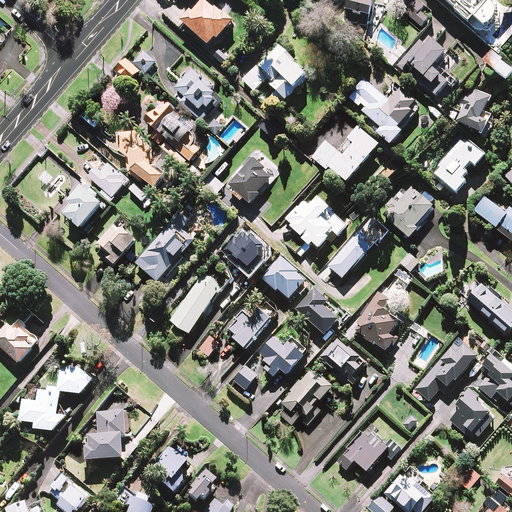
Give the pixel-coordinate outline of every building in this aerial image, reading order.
[(235,26),(205,0),(184,24),(211,48),(218,40),(220,42),(235,26)] [(352,0),(346,21),(369,28),(376,6),(369,3),(369,0),(352,0)] [(425,8),(416,0),(409,0),(401,10),(422,28),(429,20),(420,13),(425,8)] [(503,11),(490,0),(444,0),(457,11),(456,12),(471,25),(476,20),(487,30),(503,11)] [(428,48),(421,42),(399,68),(419,84),(420,83),(437,98),(449,84),(448,79),(444,72),(441,76),(435,71),(448,55),(433,43),(428,48)] [(310,79),(281,48),(244,81),(254,93),(267,81),(286,101),(310,79)] [(157,64),(145,53),(135,65),(146,76),(157,64)] [(511,78),(511,69),(492,53),(484,62),(509,82),(511,78)] [(205,80),(195,70),(177,90),(188,101),(184,105),(203,124),(223,102),(212,91),(216,87),(207,79),(205,80)] [(390,102),(365,80),(349,98),(361,109),(363,106),(367,109),(363,113),(382,129),(378,134),(392,147),(404,133),(402,131),(422,108),(401,90),(390,102)] [(493,100),(474,90),(457,122),(484,136),(494,118),(485,114),(493,100)] [(147,124),(155,131),(149,138),(160,147),(165,141),(192,164),(202,153),(196,147),(191,153),(183,145),(198,130),(170,104),(162,113),(159,110),(147,124)] [(224,128),(216,121),(208,129),(217,137),(224,128)] [(381,147),(359,128),(349,140),(354,145),(344,157),(327,143),(313,159),(328,172),(330,169),(349,184),(381,147)] [(137,132),(118,135),(120,153),(131,162),(127,167),(157,190),(167,177),(150,164),(155,158),(139,147),(137,132)] [(270,133),(266,138),(284,154),(288,149),(270,133)] [(488,157),(465,137),(434,173),(458,195),(468,183),(464,180),(470,174),(466,171),(473,164),(478,169),(488,157)] [(265,169),(254,159),(230,186),(252,206),(262,196),(259,194),(273,179),(264,171),(265,169)] [(129,181),(106,161),(90,179),(106,192),(103,195),(111,202),(129,181)] [(231,168),(228,165),(218,176),(221,179),(231,168)] [(225,187),(217,180),(210,187),(219,195),(225,187)] [(148,198),(136,186),(131,191),(143,203),(148,198)] [(423,196),(413,188),(386,217),(411,240),(420,231),(417,228),(435,208),(431,205),(435,201),(426,193),(423,196)] [(93,189),(89,194),(85,190),(72,205),(76,208),(68,218),(84,231),(105,207),(97,200),(101,196),(93,189)] [(511,210),(507,216),(487,200),(476,213),(511,242),(511,210)] [(326,213),(315,202),(304,213),(298,207),(287,219),(321,250),(331,240),(328,237),(335,230),(321,218),(326,213)] [(191,222),(181,214),(137,265),(159,284),(196,241),(184,231),(191,222)] [(388,231),(377,221),(364,235),(361,232),(330,268),(344,280),(388,231)] [(122,232),(115,226),(98,246),(109,256),(105,260),(115,269),(138,243),(124,230),(122,232)] [(265,246),(245,231),(226,255),(253,276),(270,254),(263,248),(265,246)] [(436,255),(420,264),(410,255),(402,264),(411,273),(415,269),(426,280),(446,269),(436,255)] [(312,284),(281,257),(262,279),(279,293),(280,291),(292,301),(299,293),(302,296),(312,284)] [(232,279),(218,270),(215,274),(203,277),(172,323),(191,336),(221,293),(222,293),(232,279)] [(413,280),(407,276),(398,289),(404,293),(413,280)] [(496,297),(482,285),(468,302),(510,336),(511,333),(511,312),(495,298),(496,297)] [(329,303),(315,291),(298,311),(327,337),(341,321),(325,308),(329,303)] [(391,301),(379,293),(358,326),(361,328),(358,333),(388,353),(397,340),(391,337),(401,322),(384,311),(391,301)] [(279,315),(268,305),(254,320),(246,313),(230,331),(236,337),(234,339),(247,351),(279,315)] [(27,327),(20,321),(14,328),(10,325),(0,336),(0,349),(2,348),(21,365),(41,344),(25,329),(27,327)] [(428,332),(419,326),(415,332),(424,338),(428,332)] [(220,345),(210,336),(199,349),(209,358),(220,345)] [(287,349),(276,339),(261,355),(271,364),(266,370),(275,379),(282,371),(289,377),(306,358),(304,356),(307,352),(294,341),(287,349)] [(349,349),(339,340),(322,359),(335,371),(337,369),(355,386),(361,381),(357,378),(369,365),(350,348),(349,349)] [(461,351),(454,346),(416,390),(430,403),(440,391),(445,395),(456,382),(458,383),(479,358),(466,346),(461,351)] [(511,372),(494,357),(485,368),(492,374),(479,388),(492,400),(498,393),(510,404),(511,401),(511,372)] [(79,368),(78,369),(70,363),(62,372),(60,389),(50,388),(49,392),(40,391),(38,403),(24,401),(21,422),(36,424),(36,430),(56,433),(69,419),(62,408),(64,393),(83,396),(95,381),(79,368)] [(259,377),(247,367),(235,382),(247,391),(259,377)] [(325,383),(312,371),(283,404),(287,407),(280,415),(293,426),(300,419),(309,427),(322,412),(317,408),(334,389),(326,382),(325,383)] [(497,419),(469,394),(457,407),(462,411),(452,422),(475,443),(497,419)] [(126,438),(124,412),(98,414),(99,438),(86,438),(87,464),(123,462),(122,438),(126,438)] [(418,424),(412,418),(405,426),(411,431),(418,424)] [(369,473),(385,455),(393,461),(402,451),(391,440),(387,445),(374,434),(369,439),(362,432),(351,445),(353,447),(339,463),(348,472),(357,462),(369,473)] [(189,466),(169,449),(153,468),(169,482),(164,488),(175,496),(187,481),(181,476),(189,466)] [(482,477),(472,468),(460,482),(470,491),(482,477)] [(218,479),(207,470),(187,496),(199,506),(202,502),(205,504),(211,496),(207,493),(218,479)] [(405,473),(386,495),(405,511),(425,511),(436,500),(405,473)] [(511,481),(504,476),(497,485),(511,496),(511,481)] [(70,485),(62,478),(49,492),(57,499),(70,485)] [(78,511),(88,501),(73,488),(57,506),(64,511),(78,511)] [(154,511),(155,510),(149,508),(151,503),(121,492),(116,503),(132,510),(131,511),(154,511)] [(34,495),(28,495),(23,498),(30,508),(39,502),(34,495)] [(392,511),(395,510),(380,497),(369,509),(372,511),(392,511)] [(224,508),(216,502),(208,511),(232,511),(235,508),(227,503),(224,508)]
